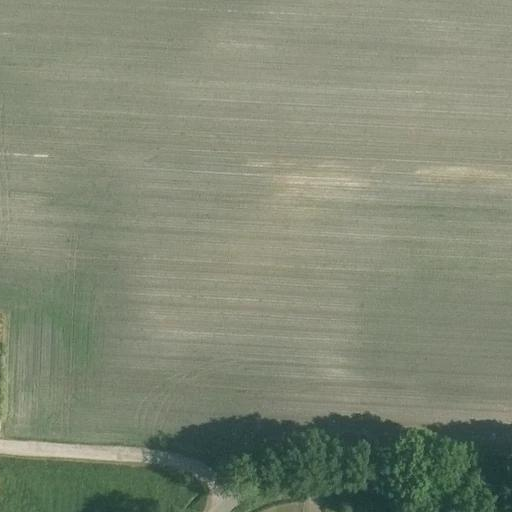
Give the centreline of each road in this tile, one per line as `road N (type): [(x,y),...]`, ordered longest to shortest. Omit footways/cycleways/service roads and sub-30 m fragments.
road 1 (unclassified): [(511,482),(287,475),(216,511)]
road 2 (track): [(235,497),(167,459),(0,447)]
